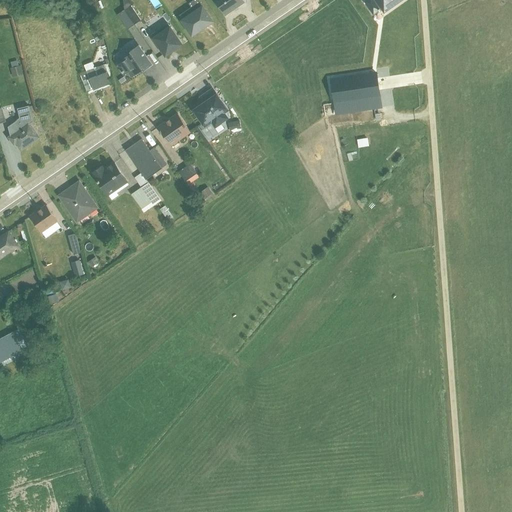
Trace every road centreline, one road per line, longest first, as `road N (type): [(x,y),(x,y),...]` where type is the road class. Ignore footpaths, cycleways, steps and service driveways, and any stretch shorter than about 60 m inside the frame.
road 1 (unclassified): [(461,511),(424,0)]
road 2 (tertiary): [(0,203),(293,0)]
